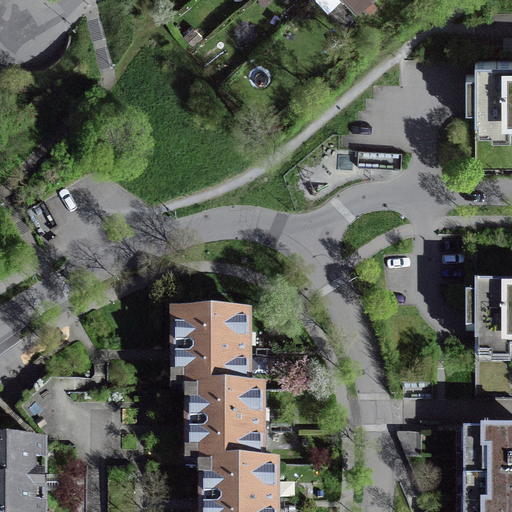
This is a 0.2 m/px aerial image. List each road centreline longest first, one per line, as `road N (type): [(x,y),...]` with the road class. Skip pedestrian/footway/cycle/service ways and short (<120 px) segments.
road 1 (residential): [(0,325),(128,253),(219,223),(257,224),(304,243)]
road 2 (residential): [(304,243),(338,290),(363,350),(377,434),(375,511)]
road 3 (residential): [(304,243),(382,194),(511,193)]
